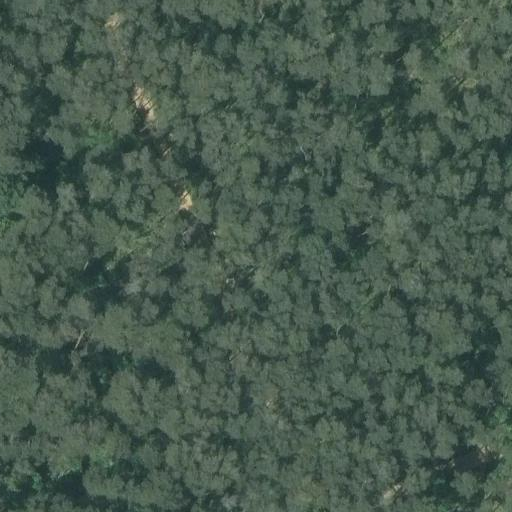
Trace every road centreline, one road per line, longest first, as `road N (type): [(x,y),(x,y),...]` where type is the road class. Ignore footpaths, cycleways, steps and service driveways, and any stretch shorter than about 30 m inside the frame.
road 1 (track): [(318,511),(103,0)]
road 2 (track): [(363,511),(511,446)]
